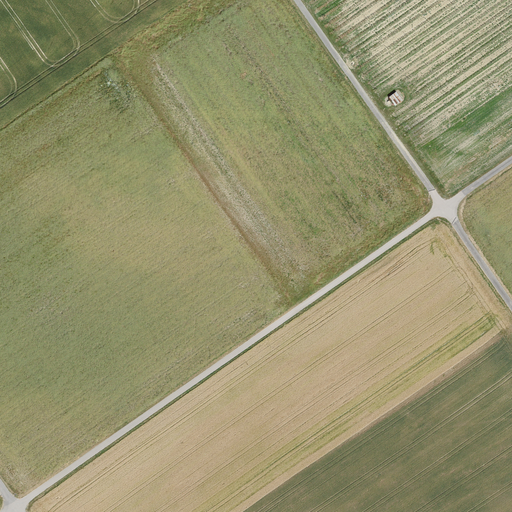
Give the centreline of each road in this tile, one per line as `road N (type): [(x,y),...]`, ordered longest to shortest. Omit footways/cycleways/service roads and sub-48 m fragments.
road 1 (track): [(511,162),(10,511)]
road 2 (track): [(300,0),(511,299)]
